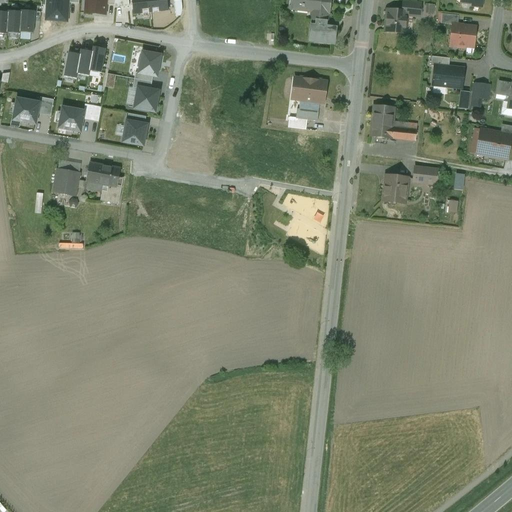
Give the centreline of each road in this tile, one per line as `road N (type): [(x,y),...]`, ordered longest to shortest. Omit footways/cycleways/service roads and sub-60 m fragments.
road 1 (unclassified): [(310,511),(340,234)]
road 2 (residential): [(0,57),(87,30),(183,42)]
road 3 (residential): [(340,234),(360,66)]
road 4 (residential): [(197,44),(360,66)]
road 5 (residential): [(159,160),(0,129)]
road 6 (residential): [(159,160),(183,42)]
